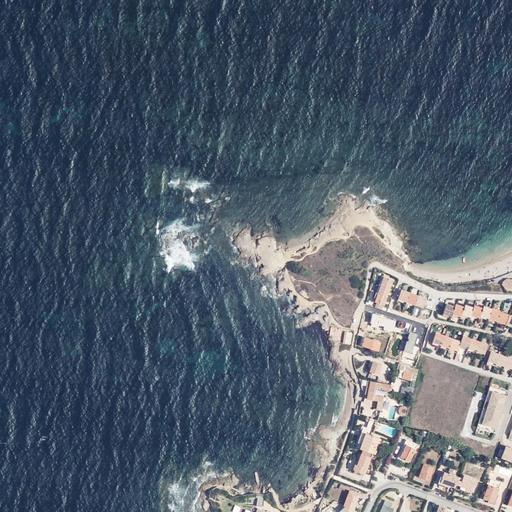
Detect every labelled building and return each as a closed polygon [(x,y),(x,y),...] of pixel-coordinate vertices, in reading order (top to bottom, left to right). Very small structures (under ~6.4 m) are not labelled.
[(385,275),(381,284),(392,288),(395,280),(385,275)] [(511,292),(511,279),(508,279),(505,282),(503,285),(509,292),(511,292)] [(381,284),(378,292),(389,297),(392,288),(381,284)] [(407,304),(411,293),(403,290),(398,301),(407,304)] [(379,302),(376,309),(381,310),(383,311),(389,297),(378,292),(374,300),(379,302)] [(415,307),(419,296),(411,293),(407,304),(415,307)] [(427,299),(419,296),(415,307),(423,310),(427,299)] [(453,313),(456,303),(449,300),(444,312),(452,315),(453,313)] [(457,301),(456,303),(453,313),(461,316),(462,313),(466,304),(457,301)] [(467,302),(466,304),(462,313),(470,317),(471,314),(475,306),(467,302)] [(476,303),(475,306),(471,314),(479,318),(481,315),(484,306),(476,303)] [(485,305),(484,306),(481,315),(489,319),(493,308),(485,305)] [(424,313),(431,315),(433,310),(426,307),(424,313)] [(502,312),(493,308),(489,319),(497,322),(502,312)] [(510,315),(502,312),(497,322),(506,327),(510,315)] [(404,332),(420,337),(422,331),(415,329),(414,333),(405,330),(404,332)] [(448,345),(453,334),(444,330),(443,332),(440,331),(436,341),(448,345)] [(416,351),(420,337),(404,332),(402,338),(406,339),(405,343),(407,344),(405,348),(416,351)] [(354,334),(345,333),(344,344),(352,346),(354,334)] [(457,349),(461,337),(453,334),(448,345),(457,349)] [(474,348),(479,338),(470,335),(468,340),(466,345),(474,348)] [(466,345),(468,340),(461,337),(457,349),(464,351),(466,345)] [(483,352),(487,341),(479,338),(474,348),(483,352)] [(380,344),(365,339),(362,347),(377,352),(380,344)] [(496,344),(487,341),(483,352),(491,355),(496,344)] [(503,365),(507,354),(498,351),(494,362),(503,365)] [(511,369),(511,367),(511,356),(507,354),(503,365),(511,369)] [(382,365),(373,362),(369,372),(379,375),(382,365)] [(399,364),(398,370),(400,371),(405,372),(403,379),(411,381),(409,387),(413,388),(415,382),(416,376),(418,371),(408,368),(408,367),(399,364)] [(391,385),(370,381),(367,395),(366,399),(377,402),(374,411),(379,412),(380,411),(382,402),(383,398),(374,395),(376,389),(392,392),(393,386),(391,385)] [(477,426),(491,386),(488,384),(474,424),(477,426)] [(505,390),(491,386),(477,426),(491,431),(505,390)] [(406,417),(408,412),(409,408),(404,407),(402,407),(400,408),(399,408),(398,411),(398,412),(398,414),(399,415),(401,416),(406,417)] [(372,421),(372,422),(369,430),(370,430),(375,433),(379,423),(372,421)] [(375,433),(370,430),(369,431),(366,430),(359,445),(366,448),(376,452),(383,454),(383,455),(385,451),(379,448),(384,436),(375,433)] [(403,454),(409,441),(406,440),(400,453),(403,454)] [(418,445),(409,441),(403,454),(413,458),(418,445)] [(511,449),(505,447),(501,458),(511,462),(511,449)] [(376,452),(366,448),(360,462),(358,461),(356,466),(365,469),(367,464),(370,465),(376,452)] [(434,466),(424,463),(422,470),(420,469),(419,474),(430,478),(434,466)] [(442,481),(456,486),(456,485),(459,476),(445,471),(442,481)] [(459,476),(456,485),(461,486),(472,490),(473,485),(476,486),(478,480),(464,475),(464,478),(459,476)] [(489,484),(500,488),(501,483),(491,480),(489,484)] [(341,482),(339,487),(348,491),(350,486),(341,482)] [(495,503),(500,488),(489,484),(484,499),(495,503)] [(353,490),(347,504),(350,506),(342,511),(352,511),(351,511),(355,508),(355,507),(361,493),(353,490)] [(264,506),(265,494),(258,493),(257,505),(264,506)] [(385,511),(384,511),(394,511),(396,510),(392,509),(394,505),(386,501),(382,509),(385,511)] [(233,510),(237,511),(238,511),(241,506),(235,503),(233,510)]
